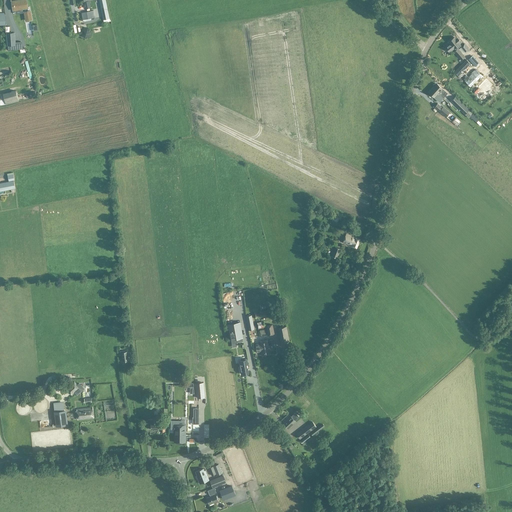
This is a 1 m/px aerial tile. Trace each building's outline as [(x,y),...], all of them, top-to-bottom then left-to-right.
[(26,0),(21,0),(14,1),(14,5),(14,6),(15,6),(15,10),(25,8),(25,12),(26,20),(32,19),(30,11),(27,12),(26,8),(28,8),(26,0)] [(105,0),(99,0),(103,20),(109,18),(105,0)] [(94,18),(93,10),(84,12),(86,19),(94,18)] [(461,45),(459,44),(454,37),(449,42),(452,46),(451,46),(453,48),(453,47),(454,48),(457,46),(458,47),(461,45)] [(466,52),(469,49),(464,44),(461,46),(466,52)] [(458,49),(454,52),(461,60),(465,57),(458,49)] [(475,66),(479,63),(473,56),(469,59),(475,66)] [(467,60),(454,72),(458,75),(470,63),(467,60)] [(481,76),(476,70),(464,82),(470,87),(481,76)] [(434,86),(439,91),(439,92),(440,92),(439,94),(441,96),(443,98),(447,93),(443,89),(436,83),(435,83),(433,85),(434,86)] [(439,91),(434,86),(428,92),(434,97),(439,102),(443,98),(441,96),(439,94),(440,92),(439,92),(439,91)] [(5,93),(0,94),(0,105),(6,104),(19,101),(16,91),(5,94),(5,93)] [(473,114),(469,110),(456,97),(451,101),(469,118),(473,114)] [(437,103),(434,107),(446,117),(450,112),(443,106),(442,107),(437,103)] [(460,121),(456,117),(452,122),(456,126),(460,121)] [(0,190),(15,188),(14,180),(15,180),(13,173),(7,174),(9,181),(0,182),(0,190)] [(356,248),(360,239),(346,234),(343,242),(351,245),(351,246),(356,248)] [(314,247),(311,248),(313,253),(316,251),(320,250),(317,243),(313,245),(314,247)] [(341,249),(335,247),(332,256),(337,258),(341,249)] [(228,324),(231,340),(232,343),(236,343),(238,342),(237,339),(242,338),(243,338),(240,322),(233,323),(228,324)] [(268,335),(274,333),(272,324),(266,326),(268,335)] [(280,343),(289,341),(286,326),(277,328),(280,343)] [(268,340),(267,340),(268,344),(264,345),(266,354),(271,353),(269,344),(270,344),(270,345),(274,344),(273,339),(269,340),(268,341),(268,340)] [(268,344),(267,340),(259,341),(259,343),(255,344),(257,352),(261,351),(262,355),(266,354),(264,345),(268,344)] [(122,361),(129,361),(128,352),(121,352),(122,358),(120,358),(121,361),(122,361)] [(246,359),(239,360),(241,374),(248,373),(247,367),(248,367),(246,359)] [(72,395),(80,388),(74,382),(67,389),(72,395)] [(196,383),(197,398),(205,397),(204,383),(196,383)] [(180,388),(180,400),(190,399),(189,388),(180,388)] [(66,425),(64,409),(58,410),(57,404),(54,404),(55,410),(54,410),(56,426),(66,425)] [(78,420),(94,418),(92,408),(77,410),(78,420)] [(291,416),(284,423),(288,428),(295,421),(295,420),(298,417),(295,414),(292,417),(291,416)] [(165,431),(165,430),(165,426),(165,424),(164,424),(161,424),(161,423),(153,423),(153,419),(148,420),(148,425),(151,425),(151,429),(161,429),(161,431),(165,431)] [(185,437),(186,425),(184,425),(184,421),(171,421),(171,429),(174,429),(174,442),(185,442),(185,439),(187,439),(187,437),(185,437)] [(316,426),(312,422),(296,434),(300,438),(304,435),(316,426)] [(311,433),(312,435),(324,426),(323,424),(311,433)] [(219,464),(218,464),(213,466),(216,474),(217,475),(222,473),(219,464)] [(207,476),(205,470),(204,471),(203,468),(196,471),(197,476),(200,483),(209,480),(209,479),(208,480),(207,476)] [(235,494),(232,486),(220,491),(224,499),(235,494)] [(210,495),(211,494),(212,496),(207,498),(208,500),(207,500),(208,502),(209,503),(210,504),(218,501),(216,495),(215,495),(214,493),(216,492),(215,488),(208,491),(210,495)]
